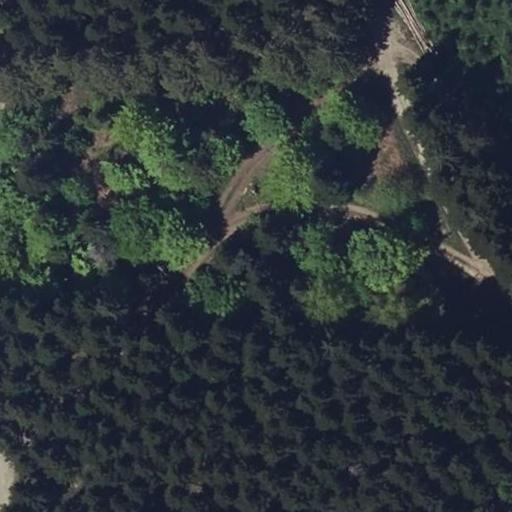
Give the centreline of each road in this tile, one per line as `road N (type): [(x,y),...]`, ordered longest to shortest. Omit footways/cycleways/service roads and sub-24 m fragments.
road 1 (track): [(0,378),(226,228),(343,222),(511,301)]
road 2 (track): [(511,279),(400,78),(382,0)]
